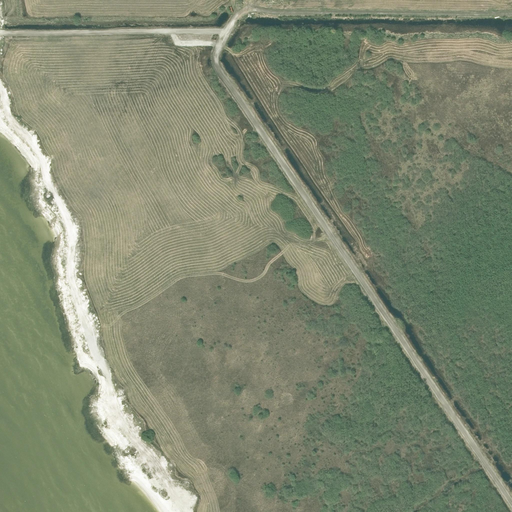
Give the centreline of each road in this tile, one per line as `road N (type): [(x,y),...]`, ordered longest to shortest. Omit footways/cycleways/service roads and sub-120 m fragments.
road 1 (track): [(511,14),(251,8),(238,11),(215,57),(511,503)]
road 2 (track): [(225,33),(1,32)]
